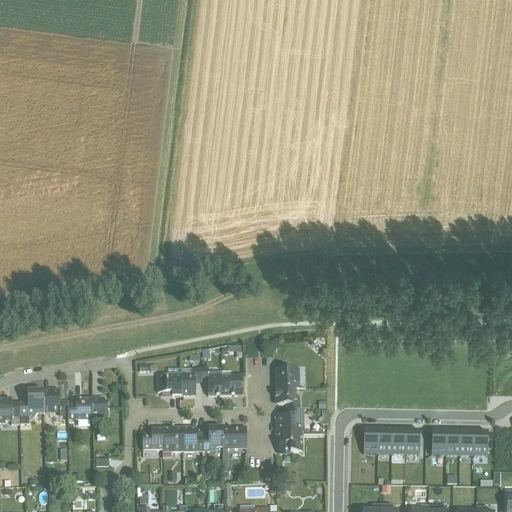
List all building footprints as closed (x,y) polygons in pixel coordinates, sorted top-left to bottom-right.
[(234,350),(232,354),(240,358),(243,351),(240,349),(236,346),(234,350)] [(181,371),(182,399),(182,400),(196,399),(196,385),(202,385),(202,370),(194,370),(194,371),(181,371)] [(202,370),(202,385),(207,385),(208,399),(222,399),(222,398),(221,374),(208,374),(208,370),(202,370)] [(182,399),(181,371),(168,371),(169,376),(157,376),(158,395),(162,395),(163,395),(163,398),(172,398),(172,399),(173,399),(182,399)] [(275,391),(296,391),(300,391),(300,371),(275,371),(275,391)] [(221,374),(222,398),(243,398),(243,377),(231,378),(231,374),(221,374)] [(43,392),(44,416),(60,416),(60,419),(68,419),(68,405),(68,404),(60,404),(60,391),(43,391),(43,392)] [(296,391),(275,391),(276,405),(278,407),(286,407),(286,413),(300,413),(300,402),(299,402),(299,399),(296,398),(296,391)] [(20,404),(20,427),(29,427),(29,421),(32,421),(37,417),(44,417),(44,416),(43,392),(27,393),(28,404),(20,404)] [(0,400),(0,425),(5,426),(5,424),(11,424),(11,427),(20,427),(20,404),(12,405),(12,400),(0,400)] [(91,401),(92,423),(92,426),(108,426),(108,404),(105,404),(104,400),(91,401)] [(68,405),(68,419),(68,424),(92,423),(91,401),(75,401),(75,405),(68,405)] [(300,413),(286,413),(286,419),(276,419),(276,435),(302,435),(304,435),(304,413),(300,413)] [(202,435),(203,454),(216,454),(216,450),(223,450),(222,430),(208,429),(209,435),(202,435)] [(222,430),(223,450),(223,474),(230,474),(230,458),(227,458),(227,452),(246,451),(246,429),(235,430),(235,431),(230,431),(230,430),(222,430)] [(162,431),(163,453),(163,455),(164,455),(164,459),(172,459),(172,455),(184,455),(183,430),(162,431)] [(192,430),(183,430),(184,455),(202,454),(203,454),(202,435),(196,435),(196,430),(192,430)] [(377,457),(378,430),(365,430),(364,457),(377,457)] [(391,458),(392,431),(378,430),(377,457),(391,458)] [(163,453),(162,431),(154,431),(154,436),(152,436),(152,434),(142,434),(143,453),(162,453),(163,453)] [(391,458),(405,458),(406,431),(392,431),(391,458)] [(406,431),(405,458),(419,458),(420,431),(406,431)] [(432,458),(445,459),(446,432),(433,432),(432,458)] [(445,459),(459,459),(460,433),(446,432),(445,459)] [(459,459),(473,459),(474,433),(460,433),(459,459)] [(473,459),(488,459),(488,433),(474,433),(473,459)] [(302,435),(276,435),(277,445),(279,447),(279,455),(303,455),(302,435)] [(109,461),(96,461),(96,469),(109,469),(109,461)] [(511,472),(496,472),(496,484),(511,484),(511,472)] [(281,473),(272,473),(272,481),(281,481),(281,473)] [(442,475),(442,485),(452,485),(453,476),(442,475)] [(148,476),(139,476),(140,487),(148,487),(148,476)] [(231,487),(221,486),(221,491),(223,491),(224,503),(231,503),(231,492),(231,487)] [(148,491),(138,491),(139,499),(142,499),(142,495),(141,495),(141,494),(148,494),(148,491)]
